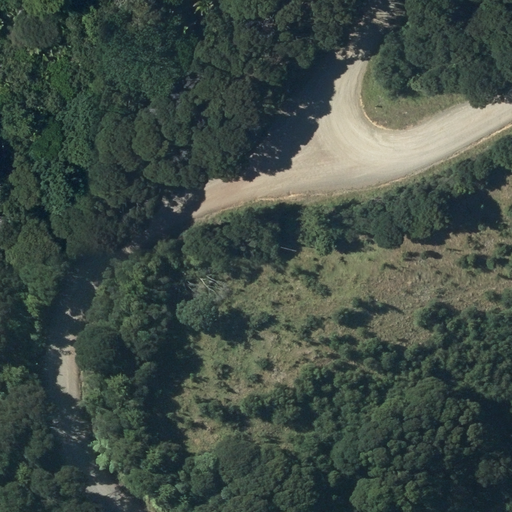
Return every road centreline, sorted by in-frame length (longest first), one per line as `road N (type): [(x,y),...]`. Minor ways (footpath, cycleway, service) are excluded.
road 1 (unclassified): [(317,137),(284,159),(179,196),(117,239),(72,293),(54,371),(67,437),(111,511)]
road 2 (unclassified): [(511,98),(399,153),(357,156),(317,137)]
road 3 (unclassified): [(389,0),(317,137)]
